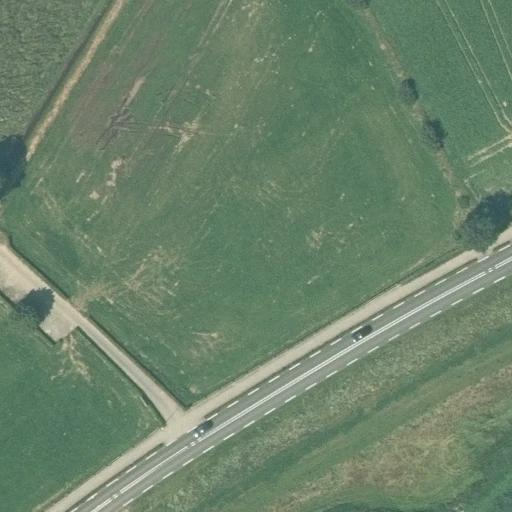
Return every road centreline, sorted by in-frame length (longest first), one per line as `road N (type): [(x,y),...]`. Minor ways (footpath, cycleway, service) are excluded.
road 1 (primary): [(94,511),(511,257)]
road 2 (track): [(0,251),(178,422),(191,446)]
